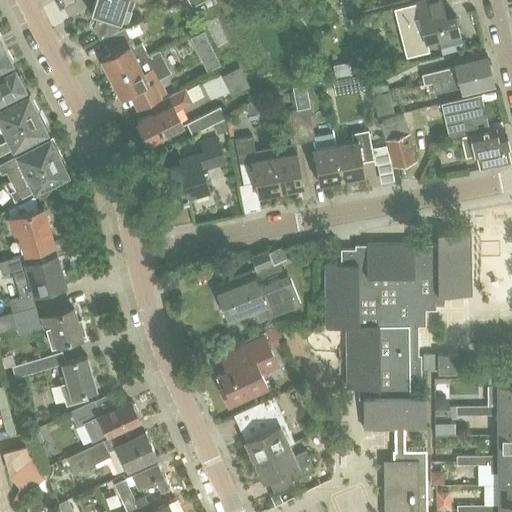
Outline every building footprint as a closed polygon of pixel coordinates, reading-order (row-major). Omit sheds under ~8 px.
[(99,38),(101,37),(110,33),(120,28),(128,0),(94,0),(91,13),(97,15),(94,27),(99,38)] [(232,0),(237,10),(256,0),(232,0)] [(440,0),(429,0),(414,4),(395,8),(407,56),(426,51),(424,43),(459,34),(455,17),(445,19),(440,0)] [(120,28),(110,33),(101,37),(109,53),(101,58),(110,75),(137,62),(148,57),(143,46),(132,52),(120,28)] [(0,67),(11,62),(10,61),(13,59),(8,50),(5,51),(2,44),(4,43),(0,44),(0,67)] [(137,62),(110,75),(112,79),(110,80),(114,87),(115,86),(117,90),(120,96),(128,92),(135,107),(146,102),(156,96),(166,91),(161,81),(168,77),(172,75),(160,50),(148,57),(137,62)] [(424,84),(432,82),(489,69),(485,51),(452,60),(454,67),(421,75),(424,84)] [(0,99),(8,96),(24,88),(23,86),(26,85),(20,74),(17,75),(14,69),(9,72),(0,75),(0,99)] [(364,69),(353,73),(354,79),(362,83),(368,81),(365,71),(364,69)] [(493,86),(489,69),(432,82),(434,93),(459,87),(461,95),(493,86)] [(384,79),(369,83),(372,95),(387,91),(384,79)] [(191,103),(184,88),(156,101),(149,105),(152,112),(137,120),(139,124),(135,126),(143,140),(146,139),(148,142),(183,125),(176,110),(191,103)] [(384,92),(372,95),(378,116),(395,111),(389,91),(384,92)] [(444,114),(483,106),(481,94),(441,102),(444,114)] [(30,101),(28,95),(0,108),(0,120),(5,129),(39,111),(33,99),(30,101)] [(220,105),(186,122),(192,134),(226,116),(220,105)] [(297,108),(298,116),(303,141),(313,139),(315,148),(312,148),(319,183),(342,178),(335,144),(332,130),(314,133),(309,105),(297,108)] [(486,118),(483,106),(444,114),(447,127),(486,118)] [(291,143),(303,141),(298,116),(297,108),(285,110),(291,143)] [(0,153),(31,138),(46,131),(43,125),(45,123),(39,111),(5,129),(10,138),(0,143),(0,153)] [(404,124),(402,113),(378,119),(380,129),(404,124)] [(463,136),(470,134),(495,129),(495,128),(488,130),(486,118),(447,127),(449,138),(461,136),(463,135),(463,136)] [(407,133),(404,124),(380,129),(382,139),(407,133)] [(496,134),(495,129),(470,134),(463,136),(463,135),(461,136),(465,156),(474,154),(475,157),(477,156),(479,168),(509,162),(507,150),(509,150),(505,132),(496,134)] [(375,162),(387,160),(387,158),(385,148),(384,144),(372,146),(369,130),(352,133),(353,140),(335,144),(342,178),(364,174),(362,161),(374,159),(375,162)] [(384,144),(385,148),(409,143),(407,133),(382,139),(384,144)] [(234,139),(242,185),(255,183),(257,195),(279,190),(273,155),(272,148),(256,151),(253,135),(234,139)] [(49,138),(34,146),(0,162),(0,169),(2,172),(6,170),(11,179),(61,155),(55,142),(52,144),(49,138)] [(166,177),(168,182),(173,200),(179,198),(182,197),(183,200),(188,199),(187,195),(209,188),(205,177),(203,169),(208,167),(224,162),(217,138),(201,143),(203,153),(179,160),(180,164),(179,164),(163,169),(166,177)] [(272,148),(273,155),(279,190),(304,186),(295,143),(272,148)] [(411,152),(409,143),(385,148),(387,158),(411,152)] [(387,158),(387,160),(389,167),(413,162),(411,152),(387,158)] [(67,166),(61,155),(11,179),(15,188),(11,191),(15,200),(67,174),(64,168),(67,166)] [(38,208),(35,197),(34,195),(8,208),(16,232),(19,231),(25,253),(36,249),(54,244),(43,205),(42,206),(42,207),(38,208)] [(424,325),(424,302),(431,302),(431,305),(444,304),(444,294),(469,293),(468,231),(435,231),(436,244),(411,245),(411,242),(364,243),(364,248),(339,248),(340,264),(325,264),(325,326),(345,326),(346,387),(362,386),(362,428),(394,427),(394,449),(392,449),(393,458),(383,458),(383,511),(426,511),(425,449),(404,449),(403,427),(425,427),(424,394),(417,394),(416,376),(420,376),(419,354),(417,354),(417,325),(424,325)] [(251,255),(256,269),(272,263),(266,249),(251,255)] [(28,272),(35,293),(65,284),(60,266),(64,263),(60,256),(57,257),(56,254),(57,253),(56,252),(39,257),(25,262),(23,255),(0,261),(0,263),(4,279),(28,272)] [(228,279),(216,284),(223,301),(226,299),(228,303),(224,304),(230,319),(245,313),(255,309),(258,318),(298,302),(289,280),(261,292),(252,269),(228,279)] [(0,315),(13,312),(36,306),(32,294),(9,301),(0,303),(0,315)] [(55,344),(60,342),(62,342),(81,336),(81,335),(86,334),(81,319),(76,320),(72,305),(42,314),(45,326),(51,345),(55,344)] [(40,318),(36,306),(13,312),(0,315),(0,330),(2,330),(1,325),(15,321),(17,328),(40,322),(40,318)] [(277,327),(266,332),(273,347),(284,342),(277,327)] [(226,371),(216,375),(228,403),(250,393),(264,386),(259,375),(265,373),(263,370),(279,363),(266,336),(250,343),(247,344),(239,348),(245,359),(246,362),(226,371)] [(91,369),(86,355),(65,361),(62,350),(58,351),(41,356),(14,364),(17,375),(63,362),(68,380),(60,383),(66,404),(87,398),(85,391),(96,388),(91,370),(93,369),(93,368),(91,369)] [(457,372),(457,364),(456,352),(436,353),(437,372),(457,372)] [(424,353),(424,368),(435,368),(435,353),(424,353)] [(488,396),(488,405),(489,405),(490,409),(497,409),(511,408),(511,383),(511,369),(487,370),(487,384),(497,384),(497,396),(488,396)] [(260,431),(244,439),(254,460),(287,443),(292,440),(286,428),(271,396),(262,400),(252,405),(257,418),(265,415),(270,427),(260,431)] [(131,402),(130,399),(100,413),(93,399),(70,410),(77,425),(88,420),(96,437),(139,417),(137,414),(138,411),(134,404),(131,402)] [(456,405),(456,414),(472,414),(472,405),(456,405)] [(489,405),(488,405),(472,405),(472,414),(490,414),(490,409),(489,405)] [(511,433),(511,408),(497,409),(497,434),(511,433)] [(128,466),(144,459),(155,454),(145,431),(136,435),(134,436),(115,445),(107,449),(109,454),(117,471),(128,466)] [(490,460),(497,460),(511,459),(511,433),(497,434),(497,454),(490,454),(490,460)] [(75,471),(109,454),(107,449),(102,439),(67,456),(71,462),(75,471)] [(287,443),(254,460),(263,480),(268,478),(288,469),(293,480),(300,477),(315,470),(305,450),(298,453),(293,456),(287,443)] [(490,454),(473,455),(473,464),(490,464),(490,472),(497,471),(498,483),(511,483),(511,459),(497,460),(490,460),(490,454)] [(473,455),(457,455),(457,464),(473,464),(473,455)] [(67,456),(61,459),(64,465),(71,462),(67,456)] [(33,458),(10,478),(19,490),(25,496),(48,478),(33,458)] [(146,468),(125,478),(129,486),(135,483),(138,489),(156,481),(161,492),(169,488),(169,487),(168,487),(168,486),(162,474),(163,474),(162,474),(157,463),(146,468)] [(140,511),(129,486),(125,478),(115,482),(127,511),(140,511)] [(489,508),(498,508),(511,508),(511,483),(498,483),(498,504),(489,504),(489,508)] [(278,492),(271,496),(275,504),(283,500),(278,492)] [(172,511),(168,503),(148,511),(172,511)]
